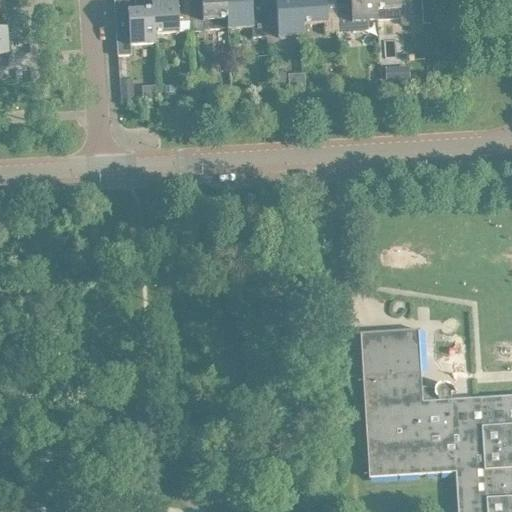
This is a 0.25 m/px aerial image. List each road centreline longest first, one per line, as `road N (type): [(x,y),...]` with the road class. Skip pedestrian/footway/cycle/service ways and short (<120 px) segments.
road 1 (tertiary): [(101,167),(511,137)]
road 2 (residential): [(92,0),(101,167)]
